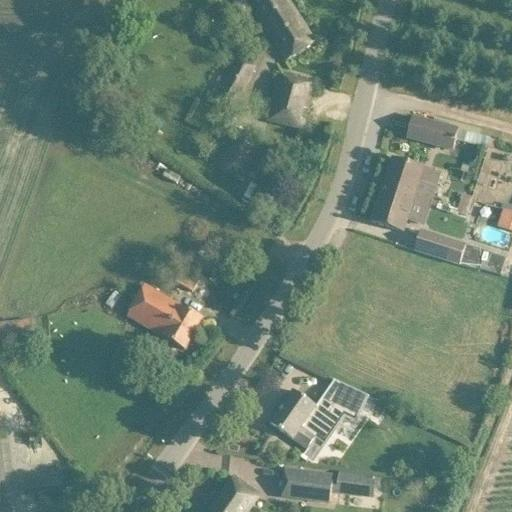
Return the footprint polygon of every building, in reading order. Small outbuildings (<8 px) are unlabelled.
[(246,0),(277,46),(288,62),(316,44),(288,0),(246,0)] [(217,104),(232,111),(253,67),(239,60),(217,104)] [(268,122),(284,126),(303,131),(315,84),(279,75),(268,122)] [(407,139),(452,151),(459,131),(412,119),(407,139)] [(213,165),(221,168),(219,171),(240,180),(259,139),(239,130),(238,132),(231,128),(213,165)] [(372,223),(391,230),(403,234),(408,218),(421,222),(428,199),(416,195),(424,169),(393,159),(372,223)] [(260,186),(255,198),(275,207),(288,179),(277,174),(269,190),(260,186)] [(470,269),(467,277),(477,280),(479,273),(499,279),(505,259),(420,232),(414,252),(470,269)] [(175,284),(192,292),(199,277),(181,269),(175,284)] [(369,273),(336,332),(364,347),(397,288),(369,273)] [(460,277),(451,306),(497,321),(506,292),(460,277)] [(128,317),(164,338),(185,351),(203,320),(182,307),(181,308),(145,287),(128,317)] [(0,322),(0,350),(32,346),(29,319),(0,322)] [(294,392),(271,425),(287,436),(308,451),(317,437),(327,444),(346,416),(357,422),(369,397),(335,381),(316,408),(310,403),(294,392)] [(428,441),(443,450),(448,441),(433,432),(428,441)] [(333,480),(332,491),(373,497),(376,476),(341,472),(340,481),(333,480)] [(306,501),(330,504),(332,491),(333,480),(334,477),(310,473),(306,501)] [(210,511),(249,511),(260,496),(234,478),(210,511)] [(0,511),(8,511),(8,507),(6,507),(5,498),(0,498),(0,511)]
